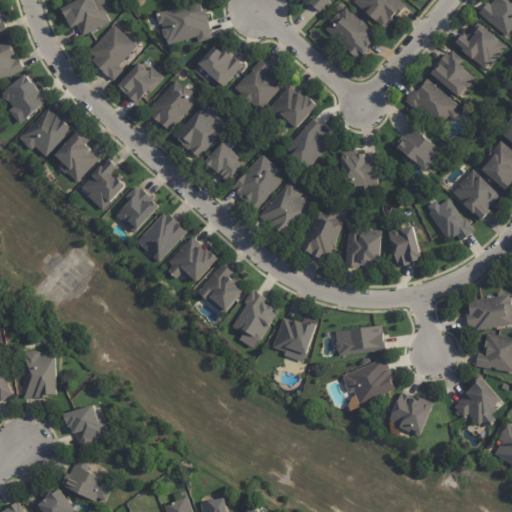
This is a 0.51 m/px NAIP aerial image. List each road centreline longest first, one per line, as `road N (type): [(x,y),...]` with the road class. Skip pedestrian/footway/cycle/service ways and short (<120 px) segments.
road 1 (residential): [(511,234),(468,280),(418,299),(370,307),(301,286),(57,67),(29,0)]
road 2 (residential): [(450,0),(362,107)]
road 3 (residential): [(362,107),(266,12)]
